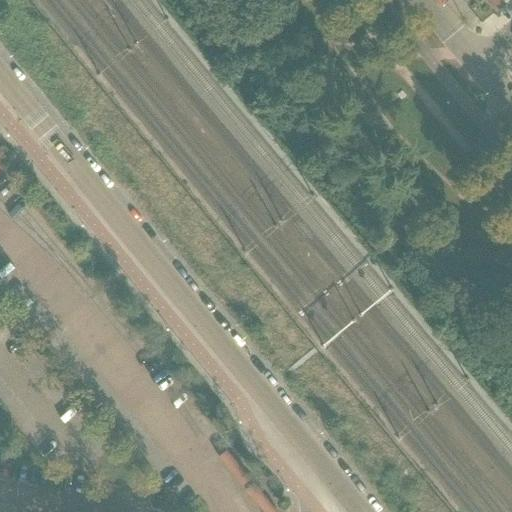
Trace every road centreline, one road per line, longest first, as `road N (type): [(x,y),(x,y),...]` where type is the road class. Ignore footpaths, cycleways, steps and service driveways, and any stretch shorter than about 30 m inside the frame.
road 1 (tertiary): [(0,55),(357,487)]
road 2 (unclassified): [(227,511),(0,229)]
